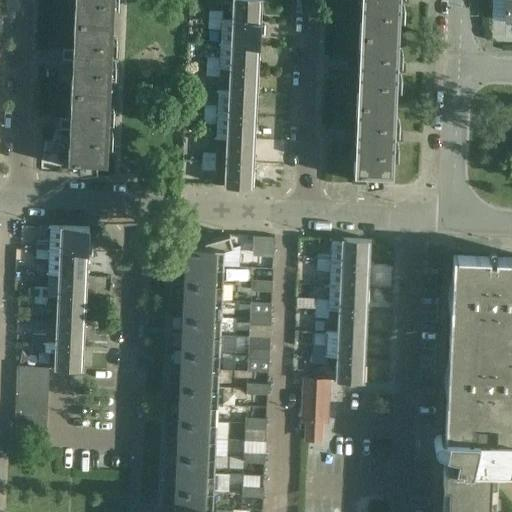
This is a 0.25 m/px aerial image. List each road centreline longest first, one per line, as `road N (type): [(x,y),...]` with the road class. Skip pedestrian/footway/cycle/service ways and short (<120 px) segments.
road 1 (residential): [(395,490),(412,211)]
road 2 (residential): [(126,441),(133,201)]
road 3 (residential): [(301,207),(308,0)]
road 4 (residential): [(18,196),(22,0)]
road 5 (residential): [(133,201),(301,207)]
road 6 (residential): [(452,71),(444,213)]
